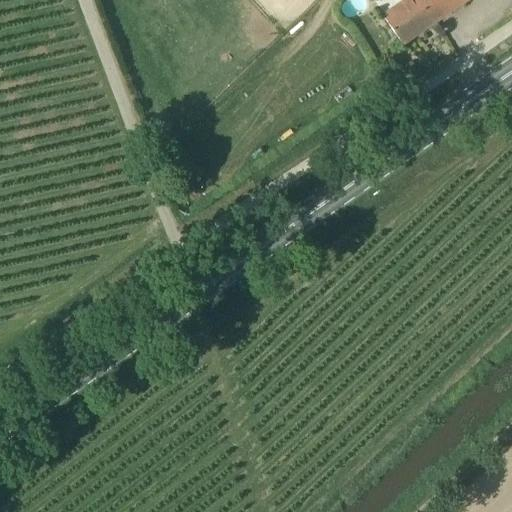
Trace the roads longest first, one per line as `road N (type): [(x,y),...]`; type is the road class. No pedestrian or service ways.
road 1 (primary): [(203,287),(511,72)]
road 2 (unclassified): [(203,287),(177,252),(85,0)]
road 3 (primary): [(0,429),(203,287)]
